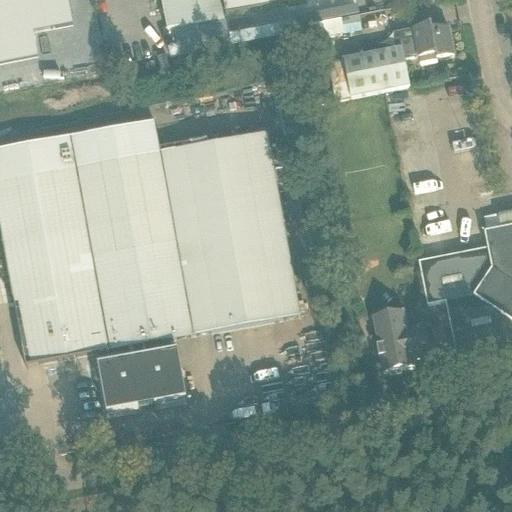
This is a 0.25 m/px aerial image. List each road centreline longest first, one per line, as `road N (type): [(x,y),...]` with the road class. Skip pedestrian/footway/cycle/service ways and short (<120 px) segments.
road 1 (unclassified): [(0,490),(511,390)]
road 2 (unclassified): [(477,0),(497,100),(511,127)]
